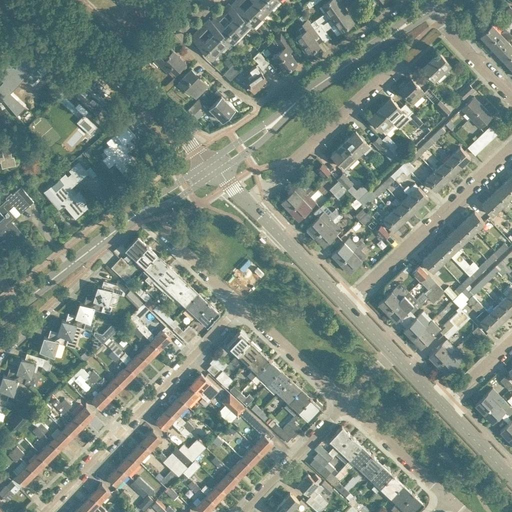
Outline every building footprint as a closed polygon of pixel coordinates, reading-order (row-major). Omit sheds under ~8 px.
[(252,0),(253,1),(249,5),(261,17),(269,8),(261,0),(252,0)] [(327,11),(315,20),(311,22),(315,28),(344,7),(339,0),(326,0),(322,4),(327,11)] [(250,23),(250,24),(252,26),(261,17),(249,5),(245,9),(242,7),(238,12),(250,23)] [(224,7),(220,11),(223,15),(228,10),(224,7)] [(340,29),(353,20),(344,7),(315,28),(316,30),(324,41),(330,37),(325,30),(335,22),(340,29)] [(233,16),(229,21),(243,35),(252,26),(250,24),(250,23),(238,12),(236,10),(231,14),(233,16)] [(218,20),(223,15),(220,11),(215,16),(218,20)] [(319,45),(311,33),(316,30),(315,28),(311,22),(308,19),(302,23),(303,24),(298,27),(302,32),(295,37),(307,52),(313,48),(313,49),(319,45)] [(234,44),(243,35),(229,21),(225,25),(223,23),(218,27),(218,28),(230,39),(230,40),(232,42),(234,44)] [(204,22),(200,27),(203,31),(208,26),(204,22)] [(491,23),(480,34),(488,43),(500,32),(491,23)] [(223,51),(223,50),(232,42),(230,40),(230,39),(218,28),(218,27),(216,25),(207,35),(209,37),(221,48),(221,49),(223,51)] [(199,35),(203,31),(200,27),(195,32),(199,35)] [(284,46),(272,55),(284,70),(296,61),(288,50),(294,47),(280,28),(273,36),(277,42),(279,40),(284,46)] [(508,41),(500,32),(488,43),(496,52),(508,41)] [(209,37),(205,41),(203,39),(198,44),(212,57),(221,49),(221,48),(209,37)] [(257,48),(259,50),(268,41),(266,38),(257,48)] [(496,52),(504,60),(511,52),(511,44),(508,41),(496,52)] [(175,54),(176,53),(167,43),(154,56),(167,69),(168,68),(174,73),(184,63),(175,54)] [(0,66),(0,77),(11,87),(17,80),(14,78),(20,73),(22,75),(23,73),(33,83),(41,74),(35,69),(41,63),(34,57),(30,61),(25,56),(24,58),(21,56),(23,54),(12,44),(4,52),(14,61),(10,64),(6,60),(0,66)] [(252,57),(263,68),(269,62),(258,51),(252,57)] [(438,82),(450,72),(446,68),(450,64),(439,52),(422,67),(434,79),(434,78),(438,82)] [(252,72),(244,77),(254,90),(268,80),(256,64),(250,69),(252,72)] [(193,75),(195,74),(190,69),(178,80),(196,98),(209,85),(200,76),(197,78),(193,75)] [(399,89),(408,98),(409,97),(414,102),(424,92),(411,78),(399,89)] [(88,91),(80,83),(67,98),(73,103),(74,102),(87,114),(84,117),(96,128),(105,118),(99,113),(100,112),(97,109),(102,104),(88,90),(88,91)] [(474,88),(469,83),(459,93),(463,98),(474,88)] [(20,101),(10,92),(9,92),(3,99),(12,110),(20,101)] [(187,109),(192,114),(200,105),(203,102),(208,97),(203,92),(187,109)] [(204,102),(223,120),(235,108),(225,98),(221,94),(217,98),(213,93),(204,102)] [(450,96),(443,103),(450,111),(458,103),(450,96)] [(461,107),(469,115),(471,117),(483,106),(473,96),(461,107)] [(401,108),(390,97),(380,107),(394,122),(405,112),(401,108)] [(433,105),(445,116),(450,111),(443,103),(439,99),(433,105)] [(483,106),(471,117),(480,127),(492,116),(483,106)] [(380,128),(384,132),(394,122),(380,107),(369,117),(380,128)] [(419,124),(423,128),(426,125),(411,109),(406,114),(417,127),(419,124)] [(103,149),(107,155),(104,158),(111,166),(115,162),(126,175),(137,165),(126,152),(134,144),(129,138),(134,134),(126,124),(118,131),(106,140),(109,145),(103,149)] [(489,126),(485,130),(492,138),(497,134),(489,126)] [(441,127),(433,134),(437,139),(445,131),(441,127)] [(365,153),(371,147),(355,130),(343,142),(356,155),(362,150),(365,153)] [(492,138),(485,130),(480,134),(488,142),(492,138)] [(386,133),(381,138),(380,138),(388,146),(392,150),(397,145),(386,133)] [(437,139),(433,134),(424,143),(428,147),(432,143),(436,147),(438,145),(443,150),(445,147),(436,139),(437,139)] [(480,134),(477,137),(476,138),(484,146),(488,142),(480,134)] [(378,135),(372,141),(382,151),(388,146),(380,138),(381,138),(378,135)] [(484,146),(476,138),(474,140),(472,142),(479,150),(484,146)] [(0,161),(1,167),(15,164),(13,155),(12,156),(8,139),(0,140),(0,161)] [(331,153),(344,167),(356,155),(343,142),(331,153)] [(475,154),(479,150),(472,142),(467,146),(475,154)] [(428,147),(424,143),(415,151),(419,155),(428,147)] [(470,156),(460,145),(451,154),(461,165),(470,156)] [(419,155),(415,151),(403,162),(411,171),(415,167),(411,163),(419,155)] [(451,154),(442,162),(453,173),(461,165),(451,154)] [(76,217),(91,204),(79,191),(74,195),(69,188),(73,184),(78,180),(87,172),(78,162),(69,169),(71,172),(68,176),(65,172),(58,178),(63,183),(55,189),(51,184),(45,190),(53,200),(59,208),(63,205),(63,206),(65,204),(76,217)] [(316,168),(324,177),(330,171),(322,162),(316,168)] [(411,171),(403,162),(390,174),(395,179),(403,171),(407,175),(411,171)] [(433,170),(444,181),(453,173),(442,162),(433,170)] [(425,178),(435,189),(444,181),(433,170),(425,178)] [(337,178),(338,179),(342,184),(347,189),(353,183),(343,172),(337,178)] [(395,179),(390,174),(382,182),(386,187),(395,179)] [(338,179),(329,189),(333,193),(342,184),(338,179)] [(511,195),(511,183),(507,179),(499,187),(509,198),(511,195)] [(386,187),(382,182),(373,191),(377,196),(386,187)] [(407,184),(403,188),(408,194),(408,193),(419,205),(428,196),(414,182),(409,186),(407,184)] [(283,200),(291,208),(314,186),(312,183),(304,190),(298,184),(281,200),(282,201),(283,200)] [(333,193),(338,198),(347,189),(342,184),(333,193)] [(310,196),(317,189),(314,186),(291,208),(299,217),(297,218),(298,219),(316,202),(310,196)] [(490,195),(501,206),(509,198),(499,187),(490,195)] [(11,221),(29,205),(16,191),(12,194),(10,192),(5,196),(7,199),(0,204),(0,211),(4,216),(0,219),(0,240),(1,241),(2,239),(3,240),(4,239),(13,248),(25,237),(11,221)] [(369,204),(377,196),(373,191),(369,195),(366,197),(363,194),(358,200),(365,207),(368,203),(369,204)] [(400,202),(410,213),(419,205),(408,193),(408,194),(400,202)] [(481,204),(492,215),(501,206),(490,195),(481,204)] [(391,210),(402,221),(410,213),(400,202),(391,210)] [(308,226),(316,235),(339,212),(335,207),(328,214),(319,206),(313,212),(317,216),(306,227),(307,228),(308,226)] [(355,214),(359,219),(367,210),(364,206),(355,214)] [(372,215),(367,210),(359,219),(363,223),(372,215)] [(393,230),(402,221),(391,210),(382,218),(393,230)] [(484,221),(474,210),(466,219),(476,229),(484,221)] [(323,245),(341,228),(335,222),(342,215),(339,212),(316,235),(324,243),(323,244),(323,245)] [(466,219),(457,227),(467,238),(476,229),(466,219)] [(384,237),(388,233),(380,224),(375,228),(384,237)] [(457,227),(448,235),(458,246),(467,238),(457,227)] [(125,248),(132,255),(133,256),(127,262),(121,256),(115,262),(124,270),(135,258),(148,245),(143,240),(142,241),(137,236),(138,235),(137,235),(125,248)] [(454,258),(462,250),(458,246),(448,235),(439,243),(450,254),(454,258)] [(507,238),(503,242),(494,250),(499,255),(511,242),(505,235),(507,238)] [(333,253),(341,261),(362,241),(360,238),(354,243),(349,236),(331,253),(332,254),(333,253)] [(365,243),(362,241),(341,261),(349,269),(348,271),(349,271),(366,255),(360,248),(365,243)] [(450,254),(439,243),(431,252),(441,262),(450,254)] [(135,258),(145,267),(157,255),(151,250),(152,249),(148,245),(135,258)] [(491,253),(488,251),(483,255),(486,258),(491,263),(499,255),(494,250),(491,253)] [(497,262),(506,271),(510,276),(511,274),(511,269),(505,263),(511,256),(511,252),(510,250),(497,262)] [(422,260),(432,270),(436,267),(440,271),(446,266),(441,262),(431,252),(422,260)] [(144,278),(150,283),(156,277),(168,264),(163,259),(163,260),(157,255),(145,267),(143,270),(148,274),(144,278)] [(486,258),(478,266),(482,271),(491,263),(486,258)] [(469,275),(473,279),(482,271),(478,266),(473,260),(468,265),(469,266),(464,270),(469,275)] [(124,270),(115,262),(111,266),(126,281),(130,276),(124,270)] [(497,262),(485,274),(490,279),(497,271),(502,276),(506,271),(497,262)] [(156,277),(166,287),(177,274),(172,269),(172,268),(168,264),(156,277)] [(420,280),(422,277),(427,273),(418,264),(414,269),(411,272),(420,280)] [(177,274),(166,287),(176,296),(188,283),(184,279),(183,280),(177,274)] [(439,286),(428,274),(421,280),(428,288),(424,293),(428,297),(439,286)] [(490,279),(485,274),(477,282),(481,287),(490,279)] [(473,279),(469,275),(461,283),(465,287),(469,283),(473,279)] [(109,312),(112,305),(108,304),(112,291),(124,294),(125,292),(118,284),(107,281),(106,287),(97,284),(93,299),(104,302),(102,310),(109,312)] [(477,282),(472,286),(468,290),(476,299),(485,291),(481,287),(477,282)] [(176,296),(186,306),(198,293),(192,288),(193,287),(188,283),(176,296)] [(443,289),(443,290),(452,299),(465,287),(461,283),(453,290),(448,285),(443,289)] [(469,283),(465,287),(452,299),(455,302),(468,290),(472,286),(469,283)] [(511,285),(510,283),(501,291),(506,295),(511,301),(511,285)] [(132,288),(139,295),(143,290),(137,284),(132,288)] [(379,303),(380,302),(388,310),(404,295),(396,286),(378,302),(379,303)] [(444,291),(439,286),(428,297),(433,302),(444,291)] [(150,296),(143,290),(139,295),(146,301),(150,296)] [(468,290),(455,302),(460,308),(461,308),(467,302),(465,301),(468,298),(480,311),(475,316),(490,331),(499,323),(488,312),(486,309),(476,299),(468,290)] [(416,301),(408,292),(404,295),(388,310),(396,319),(395,320),(396,321),(416,301)] [(204,299),(198,293),(186,306),(196,315),(209,302),(204,298),(204,299)] [(497,303),(508,314),(511,310),(511,301),(506,295),(497,303)] [(91,329),(93,322),(90,321),(95,308),(102,310),(104,302),(93,299),(90,298),(88,304),(80,301),(75,316),(86,319),(84,327),(91,329)] [(137,308),(146,316),(151,311),(147,307),(147,306),(143,301),(137,308)] [(147,306),(147,307),(151,311),(153,309),(159,315),(163,310),(153,301),(148,306),(147,306)] [(213,307),(213,306),(209,302),(196,315),(207,325),(220,312),(219,311),(218,312),(213,307)] [(488,312),(499,323),(508,314),(497,303),(493,308),(490,305),(486,309),(488,312)] [(449,319),(453,323),(465,312),(461,308),(460,308),(449,319)] [(173,319),(163,310),(159,315),(169,324),(173,320),(173,319)] [(404,329),(405,328),(413,336),(432,318),(423,310),(403,329),(404,329)] [(447,338),(470,317),(465,312),(453,323),(453,324),(443,333),(447,338)] [(75,347),(79,331),(84,327),(86,319),(75,316),(72,315),(70,321),(62,318),(57,333),(68,336),(66,344),(75,347)] [(173,320),(169,324),(173,328),(172,328),(188,342),(192,338),(183,329),(183,330),(177,324),(179,322),(174,318),(173,319),(173,320)] [(421,347),(438,330),(432,324),(434,321),(432,318),(413,336),(421,345),(420,346),(421,347)] [(155,336),(142,323),(138,327),(159,348),(171,337),(162,329),(155,336)] [(188,324),(183,329),(192,338),(197,332),(188,324)] [(486,334),(477,325),(471,331),(480,340),(486,334)] [(139,337),(143,333),(151,341),(140,351),(139,352),(147,360),(159,348),(138,327),(137,327),(138,328),(134,332),(139,337)] [(94,331),(93,333),(102,342),(104,341),(107,338),(108,337),(110,335),(105,330),(101,333),(94,331)] [(227,343),(237,353),(250,340),(240,331),(239,330),(227,343)] [(68,336),(57,333),(54,332),(52,338),(44,335),(39,350),(54,355),(58,342),(66,344),(68,336)] [(120,357),(122,359),(135,372),(147,360),(139,352),(138,353),(130,361),(123,354),(124,352),(109,338),(105,342),(112,349),(120,357)] [(429,356),(430,355),(438,363),(454,347),(446,338),(428,355),(429,356)] [(231,360),(235,364),(242,357),(247,363),(260,349),(250,340),(237,353),(231,360)] [(463,357),(456,349),(454,347),(438,363),(446,371),(445,372),(446,373),(463,357)] [(108,354),(115,361),(120,357),(112,349),(108,354)] [(253,368),(247,375),(251,379),(270,359),(260,349),(247,363),(253,368)] [(85,351),(80,355),(85,360),(89,356),(85,351)] [(29,359),(21,357),(16,371),(27,375),(25,383),(33,386),(35,377),(31,376),(35,363),(43,366),(49,372),(51,363),(45,358),(40,356),(31,353),(29,359)] [(210,361),(211,363),(220,371),(227,363),(217,353),(210,361)] [(123,384),(135,372),(122,359),(119,362),(124,367),(116,375),(115,376),(123,384)] [(265,384),(268,382),(279,369),(280,368),(270,359),(251,379),(256,383),(260,379),(265,384)] [(91,371),(83,363),(80,365),(84,368),(83,369),(88,374),(89,373),(96,381),(100,377),(93,370),(91,371)] [(215,376),(220,372),(220,371),(211,363),(207,368),(215,376)] [(77,375),(83,369),(84,368),(80,365),(74,371),(77,375)] [(280,368),(279,369),(268,382),(278,391),(290,378),(280,368)] [(25,383),(27,375),(16,371),(13,370),(11,376),(3,374),(0,382),(0,388),(9,391),(9,393),(13,394),(17,380),(25,383)] [(220,371),(220,372),(215,376),(222,382),(227,377),(220,371)] [(201,372),(190,384),(198,392),(203,396),(202,397),(206,401),(218,389),(213,385),(214,385),(201,372)] [(82,395),(87,389),(71,373),(66,379),(82,395)] [(84,377),(92,385),(96,381),(89,373),(88,374),(84,377)] [(55,378),(60,383),(64,380),(58,375),(55,378)] [(500,380),(509,389),(511,385),(511,382),(505,375),(500,380)] [(115,377),(103,388),(111,396),(123,384),(115,376),(115,377)] [(276,397),(280,393),(288,401),(301,388),(290,378),(278,391),(274,395),(276,397)] [(60,402),(68,409),(82,395),(66,379),(59,385),(69,395),(65,399),(64,398),(60,402)] [(198,392),(190,384),(178,396),(187,404),(198,392)] [(233,384),(229,389),(236,395),(240,391),(233,384)] [(476,404),(477,403),(485,412),(501,396),(492,387),(475,404),(476,404)] [(0,402),(10,405),(11,401),(7,399),(9,393),(9,391),(0,388),(0,402)] [(92,399),(100,408),(111,396),(103,388),(92,399)] [(288,401),(294,406),(290,411),(295,415),(311,397),(301,388),(288,401)] [(249,393),(246,396),(240,391),(236,395),(246,405),(253,397),(249,393)] [(224,417),(229,422),(244,405),(229,392),(221,401),(230,410),(224,417)] [(53,400),(52,402),(63,413),(68,409),(60,402),(52,393),(49,396),(53,400)] [(187,419),(186,421),(178,413),(187,404),(178,396),(166,408),(184,426),(190,431),(195,436),(200,431),(187,419)] [(511,402),(511,403),(509,405),(501,396),(485,412),(493,420),(491,421),(492,422),(501,413),(505,417),(511,410),(511,402)] [(208,403),(206,401),(202,397),(199,400),(205,406),(208,403)] [(321,406),(311,397),(295,415),(297,417),(301,413),(309,420),(322,407),(321,406)] [(251,407),(257,413),(261,409),(255,403),(251,407)] [(94,413),(86,405),(75,416),(83,424),(94,413)] [(250,432),(260,421),(245,407),(235,418),(250,432)] [(155,420),(164,428),(171,420),(180,429),(180,430),(185,436),(190,431),(184,426),(166,408),(155,420)] [(264,420),(268,415),(261,409),(257,413),(264,420)] [(27,419),(19,412),(11,421),(18,428),(27,419)] [(71,436),(72,436),(83,424),(75,416),(63,428),(71,436)] [(501,431),(502,430),(510,438),(511,435),(511,418),(500,430),(501,431)] [(291,419),(283,427),(291,436),(293,437),(298,432),(301,428),(294,422),(291,419)] [(36,426),(43,433),(46,429),(47,428),(40,421),(36,426)] [(276,422),(274,424),(270,421),(268,423),(287,441),(291,436),(283,427),(282,428),(276,422)] [(240,433),(241,433),(230,422),(226,427),(233,434),(236,430),(240,433)] [(347,431),(342,426),(341,425),(329,439),(335,444),(328,451),(329,452),(324,457),(318,451),(313,456),(314,458),(323,466),(327,461),(335,453),(352,435),(347,431)] [(39,437),(43,433),(36,426),(32,430),(39,437)] [(59,448),(70,437),(62,429),(51,440),(59,448)] [(162,437),(153,429),(142,440),(151,449),(162,437)] [(264,433),(253,445),(262,453),(273,441),(264,433)] [(218,435),(212,440),(218,445),(223,440),(222,439),(218,435)] [(335,453),(345,462),(349,458),(350,458),(361,446),(362,445),(352,435),(335,453)] [(59,449),(50,440),(39,452),(47,460),(59,449)] [(151,449),(142,440),(130,452),(139,461),(151,449)] [(184,443),(179,448),(192,461),(194,459),(193,458),(206,445),(202,442),(192,451),(184,443)] [(13,449),(20,457),(24,453),(17,445),(13,449)] [(250,465),(251,465),(262,453),(253,445),(241,457),(250,465)] [(349,469),(354,474),(357,471),(360,468),(372,454),(362,445),(361,446),(350,458),(355,463),(349,469)] [(183,471),(192,461),(179,448),(176,446),(166,456),(161,451),(157,455),(165,462),(171,468),(178,475),(182,471),(183,471)] [(8,454),(15,462),(20,458),(12,449),(8,454)] [(39,452),(38,453),(27,464),(35,472),(47,460),(39,452)] [(130,452),(118,465),(127,473),(139,461),(130,452)] [(372,454),(360,468),(357,471),(361,475),(364,472),(370,477),(383,464),(372,454)] [(211,459),(219,467),(223,463),(215,455),(211,459)] [(229,460),(225,465),(230,469),(238,477),(250,465),(241,457),(241,458),(234,465),(229,460)] [(338,471),(327,461),(323,466),(314,458),(310,462),(326,477),(329,480),(334,475),(338,471)] [(188,477),(200,464),(194,459),(192,461),(183,471),(188,477)] [(23,483),(24,484),(35,472),(27,464),(11,479),(19,488),(23,483)] [(371,487),(376,491),(380,487),(393,473),(383,464),(370,477),(375,482),(371,487)] [(107,476),(116,485),(127,473),(118,465),(107,476)] [(171,468),(160,481),(167,487),(168,485),(178,475),(171,468)] [(238,477),(230,469),(218,481),(227,490),(238,477)] [(323,487),(329,492),(333,488),(324,480),(320,484),(317,482),(320,478),(315,473),(312,477),(308,473),(298,483),(308,492),(311,495),(306,500),(318,511),(323,506),(319,502),(323,497),(318,492),(323,487)] [(403,483),(393,473),(380,487),(391,496),(403,483)] [(155,490),(138,475),(134,480),(147,492),(146,492),(150,495),(155,490)] [(329,480),(339,490),(343,486),(336,479),(338,478),(334,475),(329,480)] [(147,492),(134,480),(130,485),(143,496),(146,492),(147,492)] [(199,488),(192,480),(188,484),(195,491),(199,488)] [(204,484),(200,488),(206,494),(215,502),(227,490),(218,481),(217,482),(210,490),(204,484)] [(102,482),(91,494),(99,502),(110,490),(102,482)] [(391,508),(392,509),(395,511),(413,492),(403,483),(391,496),(397,502),(391,508)] [(5,484),(0,489),(0,494),(3,497),(10,489),(5,484)] [(178,494),(168,485),(164,490),(174,499),(178,494)] [(343,486),(339,490),(349,499),(353,495),(343,486)] [(14,493),(10,489),(3,497),(7,501),(14,493)] [(131,496),(124,489),(120,493),(127,500),(131,496)] [(300,501),(290,492),(281,501),(292,511),(299,511),(300,511),(295,506),(300,501)] [(418,497),(413,492),(395,511),(402,511),(405,509),(407,511),(414,511),(424,502),(423,501),(418,497)] [(99,502),(91,494),(79,506),(85,511),(89,511),(95,506),(101,511),(109,511),(106,509),(99,502)] [(202,511),(205,511),(215,502),(206,494),(195,505),(202,511)] [(350,503),(350,504),(357,511),(363,504),(357,498),(358,497),(354,494),(353,495),(349,499),(347,501),(350,503)] [(142,501),(148,505),(152,500),(147,495),(142,501)] [(155,500),(156,501),(167,511),(166,511),(175,511),(176,511),(168,504),(166,507),(157,497),(155,500)] [(151,505),(158,511),(166,511),(167,511),(156,501),(151,505)] [(272,511),(273,511),(292,511),(281,501),(272,511)]
